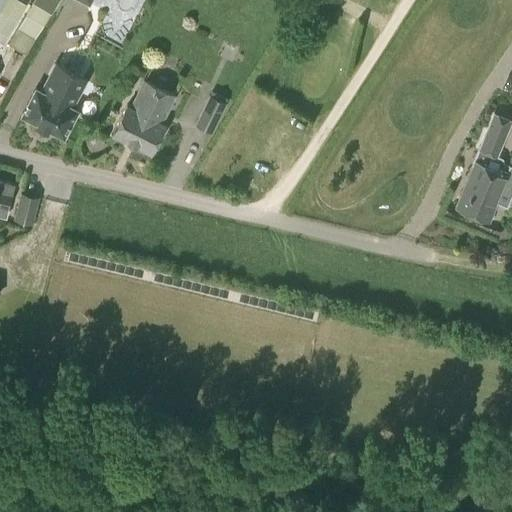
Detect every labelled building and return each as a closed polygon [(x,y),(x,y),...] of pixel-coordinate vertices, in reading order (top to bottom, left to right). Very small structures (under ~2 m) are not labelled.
[(0,0),(0,42),(3,44),(27,5),(18,0),(0,0)] [(26,53),(58,0),(32,0),(32,1),(34,2),(9,43),(26,53)] [(72,108),(87,80),(55,63),(40,92),(35,89),(22,114),(64,136),(77,111),(72,108)] [(161,122),(175,95),(144,80),(130,107),(127,105),(113,133),(151,152),(165,124),(161,122)] [(212,132),(227,98),(210,91),(195,125),(212,132)] [(508,207),(511,196),(511,166),(504,163),(503,158),(498,156),(511,121),(511,115),(494,108),(473,162),(474,163),(456,206),(489,220),(496,202),(508,207)] [(0,208),(7,211),(14,185),(0,180),(0,208)] [(32,224),(39,197),(21,193),(14,219),(32,224)]
